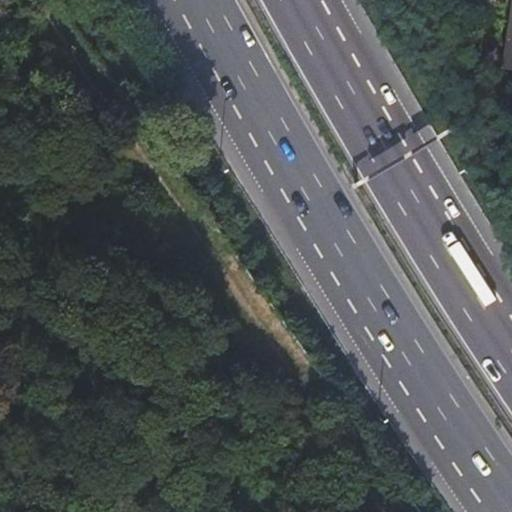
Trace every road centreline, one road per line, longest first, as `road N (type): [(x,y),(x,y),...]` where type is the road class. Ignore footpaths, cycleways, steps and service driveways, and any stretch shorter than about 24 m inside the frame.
road 1 (motorway): [(193,0),(304,202),(507,511)]
road 2 (motorway): [(511,356),(305,0)]
